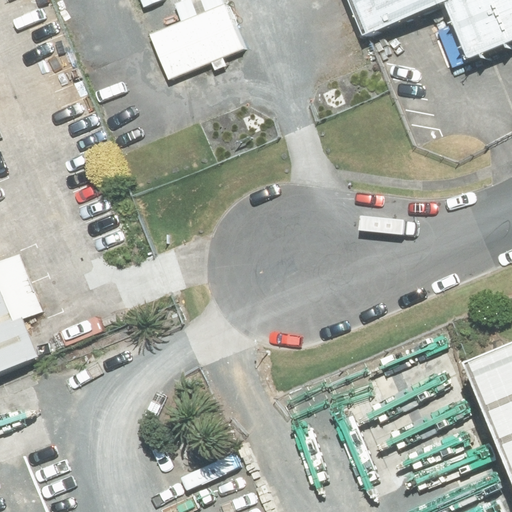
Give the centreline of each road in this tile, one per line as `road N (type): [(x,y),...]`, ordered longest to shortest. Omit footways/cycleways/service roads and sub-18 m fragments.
road 1 (unknown): [(259,285),(110,288),(68,263),(0,70)]
road 2 (unclassified): [(292,260),(378,253),(511,222)]
